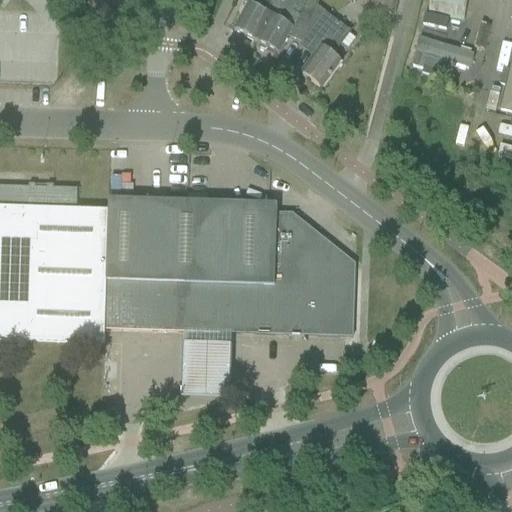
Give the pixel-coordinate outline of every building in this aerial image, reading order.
[(247,7),(233,33),(256,45),(270,20),(271,18),(274,3),(270,2),(267,0),(245,0),(243,5),(247,7)] [(270,20),(256,45),(258,47),(259,50),(263,52),(266,51),(278,58),(288,40),(299,20),(290,15),(294,7),(286,0),(274,0),(274,3),(271,18),(270,20)] [(395,19),(398,0),(370,0),(375,1),(373,14),(395,19)] [(467,0),(430,0),(427,17),(463,23),(467,0)] [(332,59),(343,43),(350,35),(312,7),(300,45),(301,45),(299,49),(313,60),(300,78),(321,93),(341,66),(332,59)] [(445,33),(447,22),(424,18),(422,29),(445,33)] [(474,56),(421,40),(413,65),(448,75),(451,66),(469,72),(474,56)] [(503,75),(499,90),(505,91),(500,109),(499,113),(511,115),(511,62),(508,77),(503,75)] [(511,151),(500,148),(497,160),(511,163),(511,151)] [(28,190),(0,189),(0,342),(103,346),(104,332),(107,214),(76,213),(77,192),(53,191),(53,188),(46,188),(46,191),(34,190),(34,187),(28,187),(28,190)] [(276,208),(108,203),(107,214),(104,332),(352,340),(354,267),(291,217),(276,217),(276,208)]
